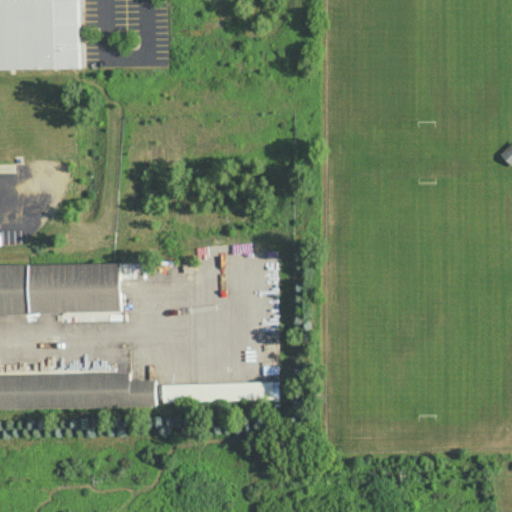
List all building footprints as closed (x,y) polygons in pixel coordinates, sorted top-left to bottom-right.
[(0,0),(0,70),(91,67),(91,36),(89,0),(0,0)] [(511,165),(511,140),(500,154),(511,165)] [(0,312),(0,263),(121,261),(121,310),(0,312)] [(0,407),(0,373),(130,371),(131,379),(156,378),(156,405),(0,407)] [(274,398),(273,382),(163,385),(163,402),(274,398)]
